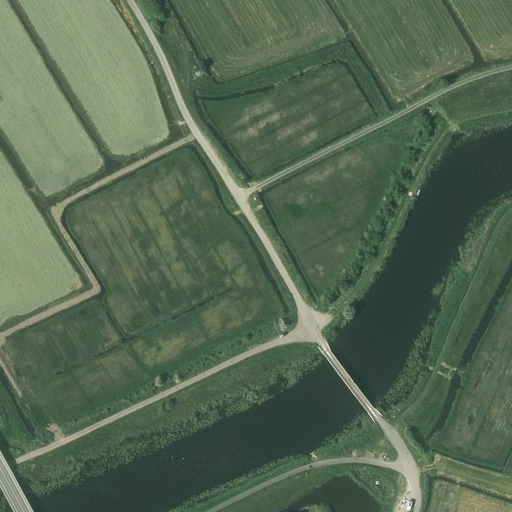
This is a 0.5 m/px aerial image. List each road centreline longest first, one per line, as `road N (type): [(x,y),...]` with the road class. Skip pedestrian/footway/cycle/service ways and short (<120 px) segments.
road 1 (unclassified): [(309,327),(129,0)]
road 2 (track): [(0,470),(309,327)]
road 3 (track): [(309,327),(335,312),(374,263),(443,131),(511,109)]
